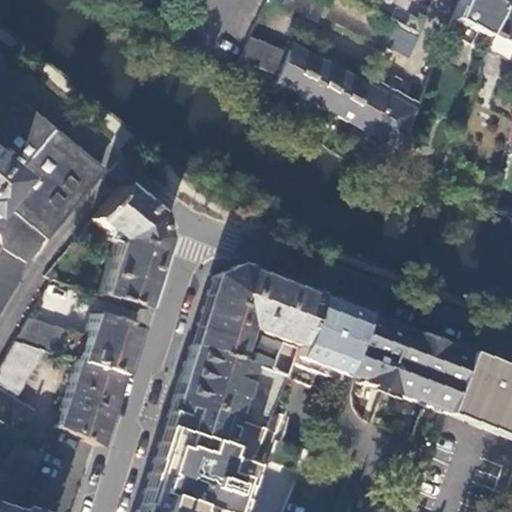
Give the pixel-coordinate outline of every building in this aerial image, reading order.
[(302,15),(310,0),(293,0),(289,7),(302,15)] [(324,2),(323,1),(321,0),(310,0),(302,15),(313,21),(324,2)] [(345,2),(341,0),(331,0),(323,16),(335,23),(345,2)] [(374,0),(369,11),(412,33),(426,0),(374,0)] [(456,0),(443,33),(461,41),(468,28),(482,35),(487,29),(502,0),(456,0)] [(506,53),(511,55),(511,0),(502,0),(487,29),(482,47),(503,58),(506,53)] [(347,28),(358,8),(345,2),(335,23),(347,28)] [(370,14),(368,13),(358,8),(347,28),(358,34),(370,14)] [(370,14),(358,34),(370,40),(381,20),(370,14)] [(381,20),(370,40),(382,46),(393,25),(381,20)] [(395,26),(383,50),(403,61),(415,37),(395,26)] [(258,41),(247,36),(238,55),(250,61),(258,41)] [(262,67),(271,47),(258,41),(250,61),(262,67)] [(397,148),(415,104),(395,94),(376,84),(372,90),(365,86),(369,80),(326,56),(322,63),(308,55),(311,49),(297,41),(293,48),(288,44),(273,82),(397,148)] [(273,73),(282,52),(271,47),(262,67),(273,73)] [(0,175),(6,181),(0,189),(0,203),(43,238),(97,171),(27,113),(0,90),(0,175)] [(0,189),(6,181),(0,175),(0,249),(21,263),(43,238),(0,203),(0,189)] [(123,192),(116,186),(88,220),(113,240),(95,296),(136,309),(153,259),(159,239),(152,216),(123,192)] [(0,306),(16,280),(21,263),(0,249),(0,306)] [(209,274),(187,346),(282,377),(287,365),(313,297),(267,279),(232,265),(209,274)] [(47,307),(66,311),(70,298),(50,293),(47,307)] [(313,297),(287,365),(312,374),(314,367),(334,374),(359,314),(346,309),(313,297)] [(81,337),(25,319),(11,341),(40,350),(72,361),(116,374),(123,352),(131,327),(89,314),(81,337)] [(408,332),(359,314),(334,374),(438,412),(440,407),(461,351),(408,332)] [(40,350),(11,341),(0,359),(0,393),(10,400),(40,350)] [(282,377),(187,346),(176,382),(170,401),(258,429),(282,377)] [(511,370),(461,351),(440,407),(511,434),(511,370)] [(102,415),(116,374),(72,361),(50,426),(92,447),(102,415)] [(57,389),(58,375),(28,373),(27,387),(57,389)] [(0,455),(11,437),(27,411),(10,400),(0,393),(0,455)] [(133,511),(188,511),(190,508),(199,511),(202,511),(225,511),(241,466),(237,465),(239,460),(244,457),(246,457),(258,429),(170,401),(164,420),(153,452),(146,475),(133,511)] [(34,467),(41,454),(11,437),(0,455),(0,457),(11,463),(15,456),(34,467)] [(0,511),(7,511),(9,509),(34,467),(15,456),(11,463),(0,481),(0,511)]
